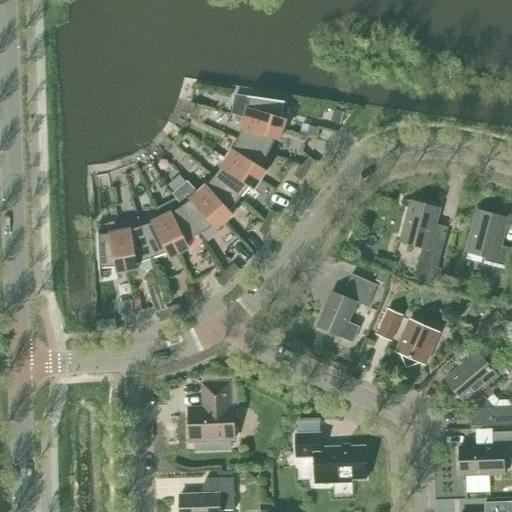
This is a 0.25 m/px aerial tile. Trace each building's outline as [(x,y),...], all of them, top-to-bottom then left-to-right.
[(286,120),(281,119),(283,103),(285,103),(286,102),(234,94),(231,114),(244,118),(244,119),(284,130),(286,120)] [(340,127),(345,112),(344,112),(344,113),(335,109),(331,121),(340,124),(340,127)] [(268,154),(275,138),(281,140),(284,130),(244,119),(241,129),(242,129),(237,139),(268,154)] [(261,181),(266,172),(261,169),(268,154),(237,139),(231,150),(230,149),(226,158),(257,178),(261,181)] [(317,164),(309,157),(302,166),(309,173),(319,162),(319,161),(317,164)] [(240,199),(251,186),(255,189),(261,181),(257,178),(226,158),(221,167),(222,168),(214,177),(240,199)] [(302,166),(293,175),(301,182),(299,184),(309,173),(302,166)] [(226,223),(233,216),(229,212),(240,199),(214,177),(205,185),(205,184),(198,192),(226,223)] [(226,223),(198,192),(190,199),(191,200),(181,206),(200,234),(214,225),(218,230),(226,223)] [(162,216),(180,253),(189,249),(187,244),(200,234),(181,206),(176,198),(157,209),(162,216)] [(412,201),(401,242),(422,248),(414,277),(437,283),(441,270),(437,269),(444,244),(431,240),(439,209),(412,201)] [(279,215),(271,210),(265,221),(274,226),(281,213),(279,215)] [(504,275),(511,249),(500,246),(507,219),(478,211),(467,252),(484,256),(481,269),(504,275)] [(169,253),(171,258),(180,253),(162,216),(153,222),(153,223),(142,226),(153,258),(169,253)] [(138,269),(137,264),(153,258),(142,226),(141,226),(138,217),(129,220),(118,222),(128,271),(138,269)] [(265,221),(259,232),(268,236),(266,239),(267,239),(274,226),(265,221)] [(101,268),(117,267),(118,273),(128,271),(118,222),(115,223),(106,224),(97,225),(99,270),(101,270),(101,268)] [(241,270),(234,263),(225,272),(232,279),(243,268),(241,270)] [(379,268),(374,279),(385,283),(389,272),(379,268)] [(225,272),(216,280),(224,287),(221,289),(222,290),(232,279),(225,272)] [(357,303),(368,307),(377,285),(351,274),(343,296),(332,291),(317,327),(341,338),(342,337),(353,342),(359,327),(348,322),(357,303)] [(394,278),(391,280),(389,285),(390,290),(395,291),(404,288),(405,283),(403,279),(398,277),(394,278)] [(184,313),(180,303),(169,308),(172,317),(186,312),(184,313)] [(169,308),(157,312),(161,321),(158,322),(158,323),(172,317),(169,308)] [(376,335),(391,342),(402,315),(388,309),(376,335)] [(486,335),(504,317),(497,310),(479,328),(486,335)] [(511,328),(511,316),(505,315),(502,327),(511,328)] [(119,330),(116,330),(115,320),(103,320),(104,330),(103,330),(103,331),(119,330)] [(425,365),(440,333),(410,320),(395,352),(402,355),(404,350),(408,352),(409,355),(408,355),(409,360),(411,360),(413,365),(419,363),(425,365)] [(472,426),(501,425),(500,409),(495,409),(480,391),(505,369),(490,352),(483,358),(478,352),(446,380),(465,403),(469,399),(475,406),(475,410),(471,410),(472,426)] [(208,408),(189,409),(190,441),(235,439),(234,407),(230,408),(229,383),(203,384),(204,401),(208,400),(208,408)] [(504,446),(511,445),(511,431),(492,433),(493,446),(459,447),(461,476),(505,474),(504,446)] [(336,481),(366,480),(365,446),(321,447),(320,433),(296,434),(297,458),(315,457),(316,483),(336,483),(336,481)] [(275,457),(268,456),(263,460),(262,467),(273,468),(275,457)] [(180,511),(220,511),(220,507),(235,506),(234,477),(206,478),(206,494),(180,495),(180,511)] [(485,511),(511,511),(511,501),(485,503),(485,511)]
